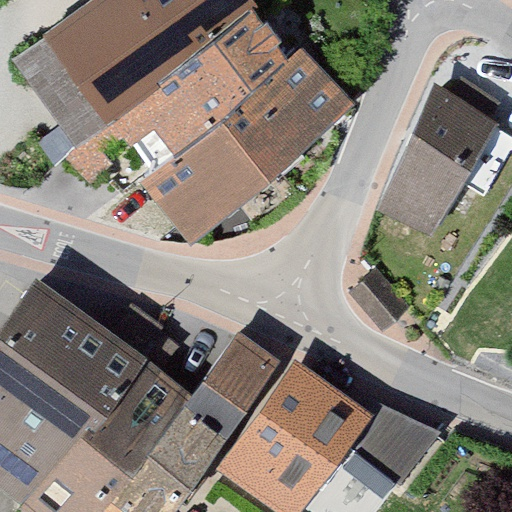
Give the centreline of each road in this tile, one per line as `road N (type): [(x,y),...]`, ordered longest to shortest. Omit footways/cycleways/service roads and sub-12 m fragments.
road 1 (residential): [(408,0),(387,91),(324,244),(282,312)]
road 2 (residential): [(0,240),(282,312)]
road 3 (residential): [(282,312),(405,375),(511,416)]
